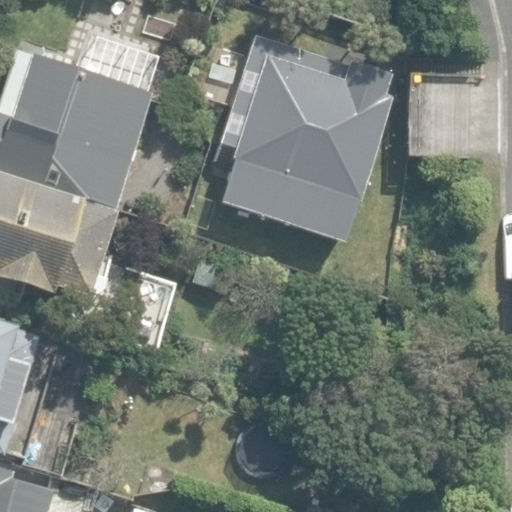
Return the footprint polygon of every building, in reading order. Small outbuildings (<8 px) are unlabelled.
[(339,245),(390,83),(252,39),(218,147),(231,151),(213,206),(339,245)] [(0,172),(114,209),(151,94),(15,51),(0,97),(0,172)] [(490,98),(402,103),(405,157),(493,152),(490,98)] [(0,294),(5,280),(51,295),(54,288),(90,299),(117,214),(0,176),(0,294)] [(501,287),(504,255),(492,254),(489,285),(501,287)] [(0,458),(1,458),(38,340),(0,327),(0,458)] [(0,511),(42,511),(49,489),(12,479),(13,475),(0,470),(0,511)]
